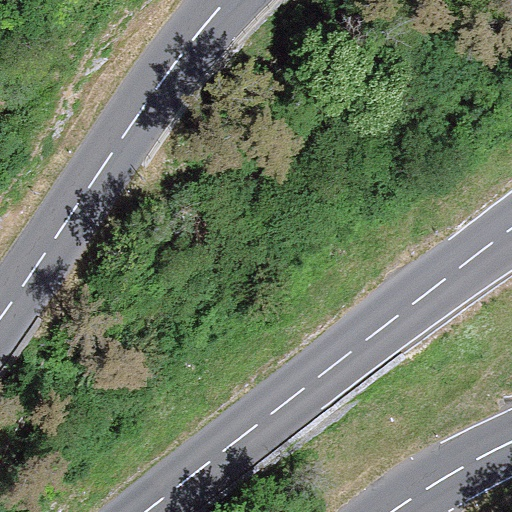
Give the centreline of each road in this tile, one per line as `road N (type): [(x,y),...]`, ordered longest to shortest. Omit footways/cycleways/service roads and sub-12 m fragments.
road 1 (secondary): [(511,232),(144,511)]
road 2 (secondary): [(0,323),(163,65),(222,0)]
